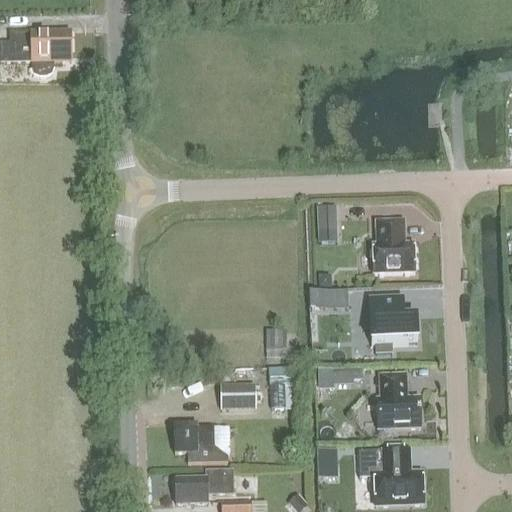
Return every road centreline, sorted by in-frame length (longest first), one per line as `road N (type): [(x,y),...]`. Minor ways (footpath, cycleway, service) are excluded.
road 1 (residential): [(129,511),(122,241),(137,195)]
road 2 (residential): [(137,195),(449,181)]
road 3 (residential): [(449,181),(460,487)]
road 4 (residential): [(137,195),(118,132),(114,0)]
